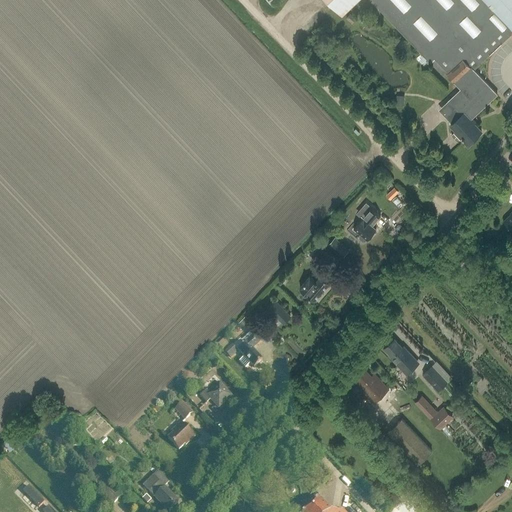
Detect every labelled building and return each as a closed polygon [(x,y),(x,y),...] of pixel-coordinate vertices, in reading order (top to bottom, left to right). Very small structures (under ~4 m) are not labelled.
[(327,0),(342,15),(357,0),(327,0)] [(511,0),(370,0),(430,63),(431,63),(444,77),(447,74),(460,88),(449,98),(463,113),(451,125),(456,131),(452,135),(458,142),(462,138),(466,141),(464,143),(468,147),(475,140),(474,139),(482,132),(470,120),(497,94),(487,84),(471,67),(511,29),(511,30),(511,0)] [(372,226),(381,216),(372,209),(363,218),(354,228),(361,234),(360,236),(360,238),(363,241),(365,241),(367,239),(367,240),(376,230),(372,226)] [(511,229),(511,212),(503,221),(511,229)] [(349,256),(353,247),(336,239),(332,247),(349,256)] [(323,251),(315,243),(308,252),(316,259),(323,251)] [(326,280),(331,274),(322,266),(317,272),(321,276),(316,282),(310,277),(300,288),(306,294),(314,301),(330,283),(326,280)] [(290,316),(276,301),(269,308),(283,323),(290,316)] [(242,328),(250,319),(245,315),(237,323),(242,328)] [(252,352),(261,343),(255,337),(237,353),(254,370),(262,363),(252,352)] [(404,372),(417,361),(404,347),(402,348),(394,339),(385,348),(393,357),(392,358),(404,372)] [(224,355),(230,361),(238,354),(231,348),(224,355)] [(438,391),(449,381),(433,365),(423,374),(438,391)] [(375,402),(389,389),(374,374),(372,376),(364,368),(355,377),(362,385),(361,387),(375,402)] [(392,391),(407,408),(416,401),(401,384),(392,391)] [(206,392),(199,398),(206,406),(210,402),(218,410),(231,398),(219,386),(209,395),(206,392)] [(423,396),(417,401),(431,416),(436,411),(423,396)] [(185,422),(192,415),(182,405),(175,412),(185,422)] [(445,407),(433,418),(441,426),(453,415),(445,407)] [(402,419),(388,432),(418,464),(437,447),(416,424),(415,425),(413,422),(408,426),(402,419)] [(194,439),(181,425),(172,434),(173,435),(167,440),(178,452),(184,446),(185,448),(194,439)] [(166,511),(169,511),(178,504),(164,490),(169,485),(158,474),(146,486),(148,488),(145,490),(166,511)] [(113,506),(120,499),(106,485),(99,492),(113,506)] [(44,505),(28,489),(23,494),(38,510),(44,505)] [(342,511),(340,511),(328,511),(318,501),(306,511),(342,511)]
